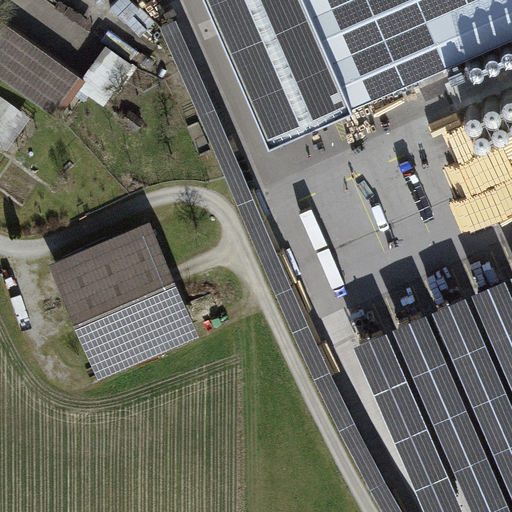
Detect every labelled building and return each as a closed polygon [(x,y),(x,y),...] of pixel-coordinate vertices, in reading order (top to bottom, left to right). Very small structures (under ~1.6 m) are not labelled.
[(511,0),(211,0),(274,145),(511,42),(511,0)] [(16,13),(0,34),(0,57),(66,106),(94,70),(16,13)] [(461,109),(445,115),(447,161),(451,161),(473,152),(474,162),(483,187),(463,195),(463,204),(474,231),(480,231),(511,218),(511,86),(499,92),(502,92),(455,109),(461,109)] [(16,89),(0,108),(0,122),(27,144),(50,116),(16,89)] [(230,168),(310,385),(352,369),(290,203),(280,206),(272,183),(247,192),(238,165),(230,168)] [(151,216),(50,257),(97,371),(198,329),(151,216)] [(511,294),(501,270),(468,285),(511,386),(511,294)] [(511,400),(463,288),(430,302),(511,492),(511,400)] [(511,511),(422,304),(389,319),(472,511),(511,511)] [(466,511),(382,322),(349,336),(426,511),(466,511)]
